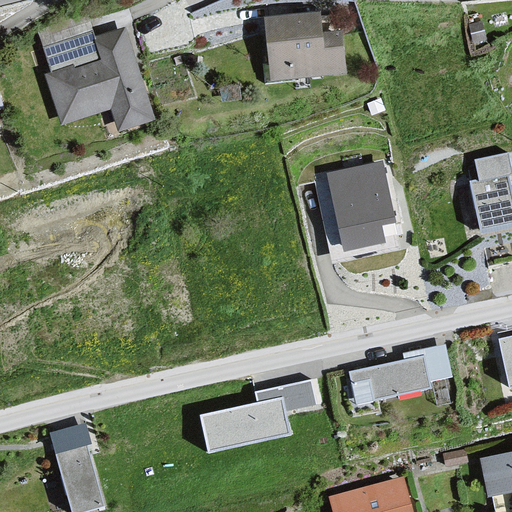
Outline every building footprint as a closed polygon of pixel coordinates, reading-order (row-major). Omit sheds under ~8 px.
[(321,15),(268,21),(275,82),(351,73),(347,37),(323,39),(321,15)] [(104,64),(49,81),(64,128),(111,113),(117,133),(155,120),(126,30),(96,39),(104,64)] [(385,160),(329,172),(346,256),(388,247),(384,228),(398,225),(385,160)] [(511,185),(510,174),(470,181),(481,237),(511,231),(511,185)] [(511,335),(499,339),(509,391),(511,390),(511,335)] [(406,364),(351,374),(357,407),(433,393),(431,383),(457,379),(450,344),(404,352),(406,364)] [(258,405),(204,416),(212,454),(294,438),(289,414),(320,408),(315,382),(256,394),(258,405)] [(48,451),(66,511),(73,511),(101,505),(82,443),(48,451)] [(511,451),(476,459),(485,497),(510,491),(511,501),(511,451)] [(408,511),(401,481),(324,499),(327,511),(408,511)]
